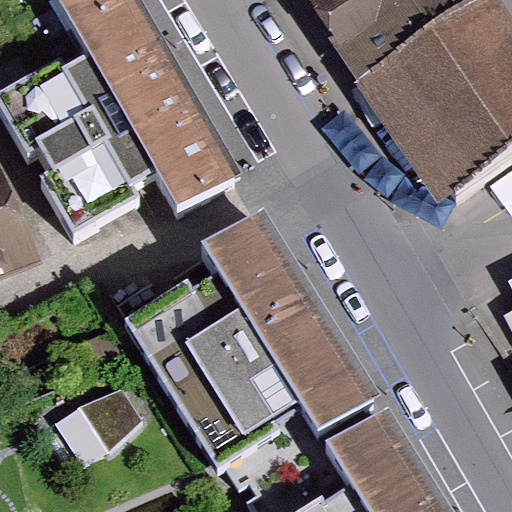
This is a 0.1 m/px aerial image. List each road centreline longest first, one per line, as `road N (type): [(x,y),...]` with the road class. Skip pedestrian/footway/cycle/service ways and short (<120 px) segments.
road 1 (tertiary): [(395,294),(216,0)]
road 2 (tertiary): [(511,502),(395,294)]
road 3 (residential): [(511,220),(395,294)]
